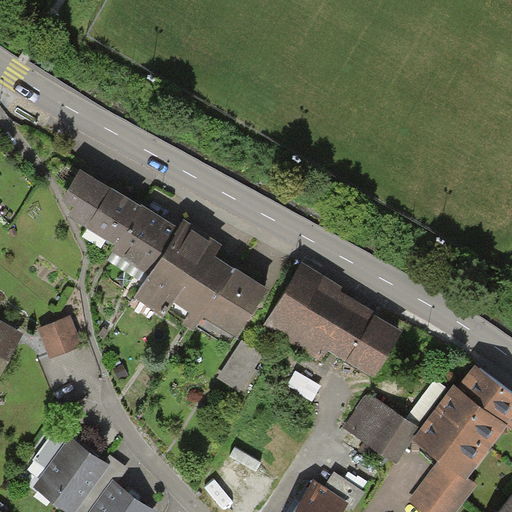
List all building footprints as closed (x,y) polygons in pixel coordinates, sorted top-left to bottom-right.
[(69,218),(115,246),(140,207),(83,173),(64,203),(74,209),(69,218)] [(180,228),(141,205),(140,207),(115,246),(110,252),(149,277),(180,228)] [(189,227),(183,223),(180,228),(149,277),(134,300),(165,319),(168,315),(197,333),(205,320),(235,272),(214,259),(221,248),(189,227)] [(404,332),(302,271),(268,327),(324,360),(329,351),(376,379),(404,332)] [(268,292),(235,272),(205,320),(236,340),(268,292)] [(70,318),(40,329),(51,357),(81,346),(70,318)] [(0,319),(0,380),(26,334),(0,319)] [(261,355),(242,342),(219,378),(239,390),(261,355)] [(468,383),(463,390),(459,387),(448,403),(442,411),(419,441),(442,459),(411,500),(426,511),(455,511),(476,484),(469,479),(509,425),(511,426),(511,392),(479,368),(468,383)] [(366,397),(346,428),(397,465),(449,390),(434,381),(405,421),(371,396),(369,399),(366,397)] [(35,457),(46,464),(70,430),(74,432),(77,428),(62,417),(35,457)] [(73,508),(109,458),(104,455),(74,432),(70,430),(46,464),(34,481),(73,509),(73,508)] [(109,448),(104,455),(109,458),(73,508),(79,511),(85,511),(114,473),(120,478),(131,464),(109,448)] [(314,482),(294,511),(343,511),(347,508),(352,511),(364,493),(333,472),(323,487),(314,482)] [(120,478),(114,473),(85,511),(152,511),(157,505),(120,478)] [(511,511),(511,495),(498,511),(511,511)]
